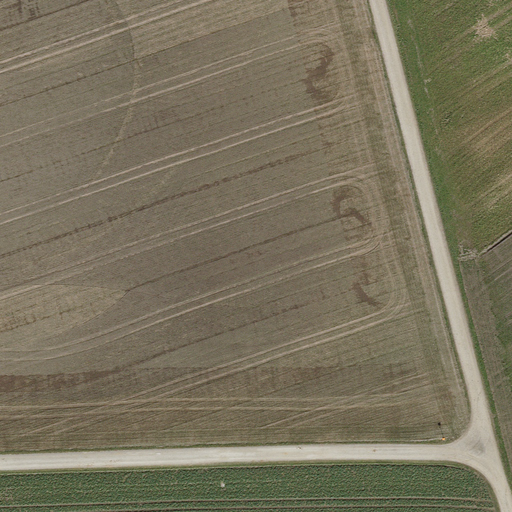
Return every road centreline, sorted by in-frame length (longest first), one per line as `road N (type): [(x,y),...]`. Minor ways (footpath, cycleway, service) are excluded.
road 1 (track): [(506,511),(491,452),(0,464)]
road 2 (track): [(491,452),(381,0)]
